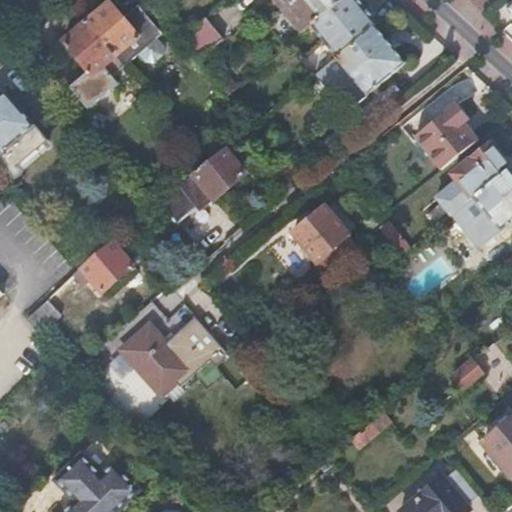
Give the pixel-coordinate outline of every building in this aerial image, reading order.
[(275,0),(304,35),(310,30),(346,0),(275,0)] [(346,0),(310,30),(336,60),(375,28),(377,26),(356,0),(346,0)] [(88,26),(125,72),(139,61),(159,45),(164,41),(140,12),(126,24),(112,8),(88,26)] [(180,40),(197,61),(222,40),(205,20),(180,40)] [(88,26),(64,45),(89,76),(71,90),(89,112),(119,87),(114,82),(125,72),(88,26)] [(336,60),(318,76),(349,114),(406,66),(375,28),(336,60)] [(165,52),(159,45),(139,61),(146,68),(155,70),(165,61),(165,52)] [(6,92),(0,96),(0,158),(11,172),(48,141),(36,126),(37,126),(6,92)] [(446,170),(481,140),(470,127),(482,115),(464,95),(440,117),(429,105),(406,125),(446,170)] [(263,121),(244,137),(254,149),(273,131),(263,121)] [(48,141),(11,172),(13,174),(50,143),(48,141)] [(492,145),(454,176),(459,183),(474,200),(511,169),(492,145)] [(203,171),(192,181),(161,206),(178,226),(212,198),(216,203),(247,177),(237,165),(241,162),(229,149),(216,160),(203,171)] [(208,152),(197,162),(203,171),(216,160),(208,152)] [(297,160),(277,177),(289,191),(309,174),(297,160)] [(197,162),(185,172),(192,181),(203,171),(197,162)] [(511,168),(511,169),(474,200),(503,235),(511,226),(511,168)] [(459,183),(434,203),(449,221),(474,200),(459,183)] [(293,237),(316,266),(316,270),(323,278),(358,249),(354,244),(327,210),(293,237)] [(147,218),(125,236),(133,246),(155,227),(147,218)] [(379,231),(402,259),(411,252),(388,223),(379,231)] [(375,234),(372,230),(354,244),(358,249),(375,234)] [(119,241),(84,271),(104,295),(135,269),(127,258),(131,254),(119,241)] [(39,311),(26,323),(41,339),(53,326),(53,321),(45,311),(39,311)] [(185,340),(212,373),(216,370),(227,360),(199,327),(185,340)] [(188,377),(149,332),(121,356),(161,402),(188,377)] [(511,364),(505,356),(485,373),(482,375),(495,392),(511,378),(511,364)] [(474,359),(454,376),(465,389),(482,375),(485,373),(474,359)] [(486,442),(511,474),(511,418),(502,428),(486,442)] [(363,427),(351,437),(358,446),(370,436),(363,427)] [(121,511),(137,497),(111,469),(99,480),(80,459),(52,485),(71,506),(65,511),(121,511)] [(442,477),(401,511),(466,511),(470,509),(467,505),(477,496),(455,472),(445,480),(442,477)]
